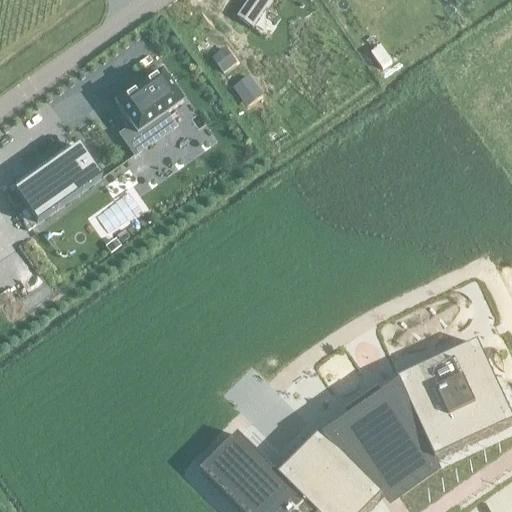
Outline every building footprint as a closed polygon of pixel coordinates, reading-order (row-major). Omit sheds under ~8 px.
[(250,0),(237,19),(253,30),(274,0),(250,0)] [(225,51),(213,60),(224,75),(236,66),(225,51)] [(117,106),(115,107),(116,109),(116,108),(131,129),(119,137),(134,158),(176,129),(167,115),(182,105),(162,76),(161,74),(159,75),(159,76),(143,87),(142,88),(141,88),(141,89),(135,93),(134,93),(133,94),(117,106)] [(250,78),(234,90),(243,103),(259,91),(250,78)] [(101,181),(78,148),(13,194),(36,227),(101,181)] [(238,438),(201,475),(238,511),(370,511),(384,499),(397,490),(402,497),(439,471),(435,463),(511,427),(511,417),(478,345),(398,383),(401,390),(384,402),(379,394),(346,417),(351,425),(326,443),(321,437),(279,478),(238,438)]
